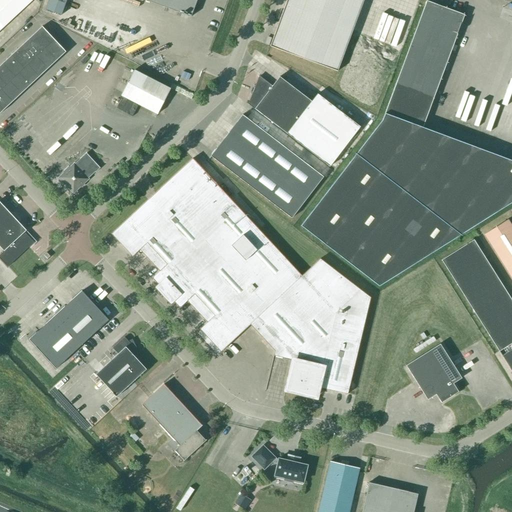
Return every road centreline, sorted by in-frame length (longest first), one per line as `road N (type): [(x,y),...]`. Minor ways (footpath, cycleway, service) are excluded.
road 1 (unclassified): [(511,416),(443,452),(250,410),(219,391),(80,244)]
road 2 (unclassified): [(71,232),(222,91),(258,0)]
